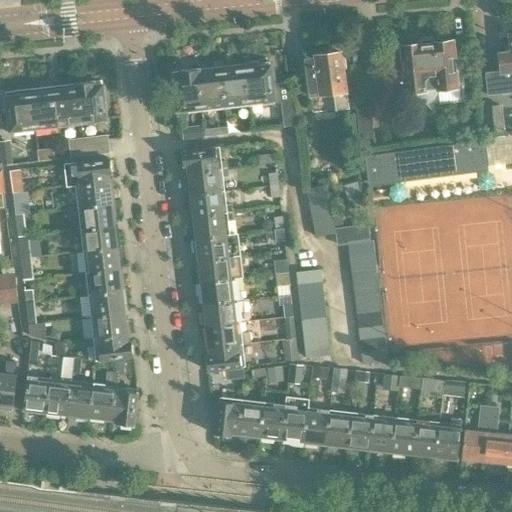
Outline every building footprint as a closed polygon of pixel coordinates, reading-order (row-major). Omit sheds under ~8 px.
[(502,71),(486,73),(488,95),(511,92),(511,33),(510,34),(511,53),(500,55),(502,71)] [(402,66),(383,81),(396,98),(405,91),(410,90),(411,95),(414,98),(417,101),(421,103),(425,103),(432,112),(440,106),(440,104),(438,89),(433,39),(419,41),(419,44),(400,46),(402,66)] [(433,39),(438,89),(440,104),(465,101),(463,83),(461,65),(455,66),(452,41),(434,43),(433,39)] [(304,53),(309,96),(332,94),(335,110),(348,109),(340,52),(328,53),(325,49),(303,52),(303,53),(304,53)] [(243,64),(247,102),(261,101),(261,105),(280,103),(283,127),(298,125),(288,82),(275,84),(273,62),(259,64),(259,62),(243,64)] [(224,105),(247,102),(243,64),(242,64),(242,65),(219,68),(224,105)] [(200,107),(224,105),(219,68),(197,71),(197,70),(196,70),(200,107)] [(187,109),(200,107),(196,70),(180,71),(181,72),(172,73),(177,114),(187,113),(187,109)] [(93,82),(77,84),(81,122),(94,120),(95,124),(106,122),(101,82),(93,83),(93,82)] [(76,85),(53,88),(58,125),(81,122),(77,84),(76,84),(76,85)] [(31,90),(30,90),(35,127),(58,125),(53,88),(31,91),(31,90)] [(35,127),(30,90),(14,92),(14,93),(6,94),(11,135),(21,133),(20,129),(35,127)] [(484,108),(487,134),(504,132),(501,106),(484,108)] [(356,109),(360,140),(374,139),(371,108),(356,109)] [(107,136),(83,139),(85,156),(109,153),(107,136)] [(85,156),(83,139),(69,141),(71,157),(85,156)] [(486,141),(365,156),(368,182),(489,166),(486,143),(486,141)] [(184,165),(185,173),(227,168),(226,161),(218,162),(216,147),(181,151),(183,165),(184,165)] [(67,186),(77,185),(111,181),(111,174),(112,174),(110,159),(64,164),(67,186)] [(185,173),(187,194),(221,190),(220,178),(228,177),(227,168),(185,173)] [(77,185),(80,207),(114,203),(111,181),(77,185)] [(305,189),(308,201),(327,197),(325,185),(305,189)] [(187,194),(190,216),(232,211),(231,205),(223,206),(221,190),(187,194)] [(308,201),(310,212),(330,208),(327,197),(308,201)] [(80,207),(82,229),(117,225),(114,203),(80,207)] [(310,212),(312,224),(332,221),(330,208),(310,212)] [(190,216),(192,238),(227,234),(225,221),(233,220),(232,211),(190,216)] [(315,236),(334,232),(334,229),(332,221),(312,224),(315,236)] [(82,229),(85,250),(119,246),(117,225),(82,229)] [(336,245),(347,243),(369,240),(367,225),(334,229),(334,232),(336,245)] [(192,238),(195,260),(229,256),(239,255),(237,233),(227,234),(192,238)] [(347,243),(348,255),(373,252),(372,240),(369,240),(347,243)] [(85,250),(88,273),(122,269),(119,246),(85,250)] [(348,255),(350,267),(375,264),(373,252),(348,255)] [(195,260),(198,282),(232,278),(229,256),(195,260)] [(350,267),(351,280),(376,276),(375,264),(350,267)] [(88,273),(90,294),(124,291),(122,269),(88,273)] [(296,272),(297,285),(321,283),(320,270),(296,272)] [(13,274),(2,276),(6,304),(17,303),(13,274)] [(351,280),(353,292),(378,288),(376,276),(351,280)] [(198,282),(200,304),(234,300),(243,299),(242,292),(234,293),(232,278),(198,282)] [(297,285),(299,298),(323,295),(321,283),(297,285)] [(353,292),(354,304),(380,300),(378,288),(353,292)] [(90,294),(93,316),(127,312),(124,291),(90,294)] [(299,298),(300,310),(324,307),(323,295),(299,298)] [(200,304),(203,326),(237,322),(234,300),(200,304)] [(354,304),(356,315),(381,312),(380,300),(354,304)] [(300,310),(301,321),(325,318),(324,307),(300,310)] [(93,316),(95,338),(129,334),(127,312),(93,316)] [(356,315),(357,327),(383,323),(381,312),(356,315)] [(301,321),(303,334),(327,331),(325,318),(301,321)] [(203,326),(205,347),(240,344),(251,342),(250,332),(239,334),(237,322),(203,326)] [(357,327),(359,339),(384,336),(383,323),(357,327)] [(303,334),(304,345),(328,343),(327,331),(303,334)] [(129,334),(95,338),(98,361),(133,357),(131,342),(130,342),(129,334)] [(359,339),(361,351),(386,348),(384,336),(359,339)] [(328,343),(304,345),(305,357),(329,355),(328,343)] [(240,344),(205,347),(206,356),(205,356),(207,370),(225,368),(242,366),(240,344)] [(386,348),(361,351),(362,364),(387,360),(386,348)] [(49,381),(45,415),(67,417),(71,383),(72,366),(73,358),(64,357),(62,375),(64,375),(63,382),(49,381)] [(117,362),(116,375),(127,376),(128,361),(117,362)] [(0,374),(0,410),(11,411),(17,363),(6,362),(5,375),(0,374)] [(92,385),(88,420),(111,422),(115,388),(116,375),(117,362),(107,364),(105,380),(108,381),(107,387),(92,385)] [(244,376),(242,366),(225,368),(226,378),(244,376)] [(27,378),(22,412),(45,415),(49,381),(27,378)] [(71,383),(67,417),(88,420),(92,385),(71,383)] [(115,388),(111,422),(118,423),(118,424),(133,426),(133,422),(137,423),(138,413),(134,413),(137,390),(115,388)] [(281,442),(303,444),(306,410),(307,399),(286,397),(285,407),(281,442)] [(230,436),(237,437),(241,402),(219,400),(218,403),(215,403),(213,413),(217,413),(215,435),(229,437),(230,436)] [(237,437),(259,439),(262,405),(241,402),(237,437)] [(259,439),(281,442),(285,407),(262,405),(259,439)] [(464,430),(460,460),(483,462),(486,432),(489,408),(480,407),(478,432),(464,430)] [(486,432),(483,462),(505,465),(508,435),(495,433),(498,409),(489,408),(486,432)] [(303,444),(324,446),(328,412),(306,410),(303,444)] [(324,446),(347,449),(350,414),(328,412),(324,446)] [(347,449),(369,451),(372,417),(350,414),(347,449)] [(369,451),(390,454),(394,419),(372,417),(369,451)] [(390,454),(412,456),(416,422),(394,419),(390,454)] [(438,424),(434,459),(456,461),(460,427),(461,421),(450,420),(450,426),(438,424)] [(412,456),(434,459),(438,424),(416,422),(412,456)]
